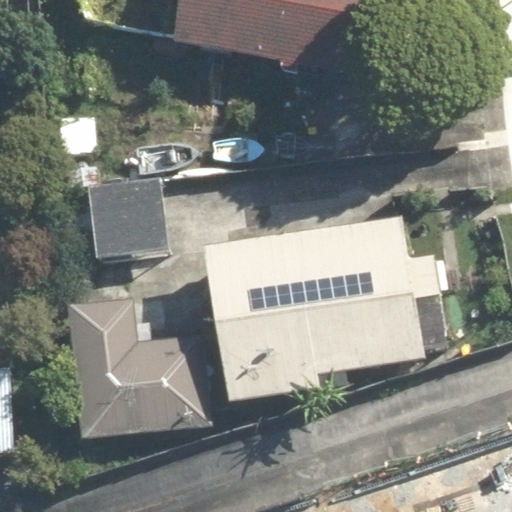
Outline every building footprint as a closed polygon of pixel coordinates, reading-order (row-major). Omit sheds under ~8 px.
[(387,0),(184,0),(177,53),(375,83),(387,0)] [(30,42),(0,44),(0,89),(34,87),(30,42)] [(166,187),(103,193),(101,170),(70,173),(72,196),(94,193),(95,209),(61,212),(63,243),(98,240),(100,266),(173,259),(166,187)] [(439,261),(415,264),(405,189),(216,214),(242,408),(322,397),(320,382),(429,367),(427,352),(450,349),(439,261)] [(143,307),(73,313),(84,448),(212,437),(204,339),(146,344),(143,307)] [(0,369),(0,463),(18,464),(16,369),(0,369)] [(392,511),(381,497),(362,511),(392,511)]
